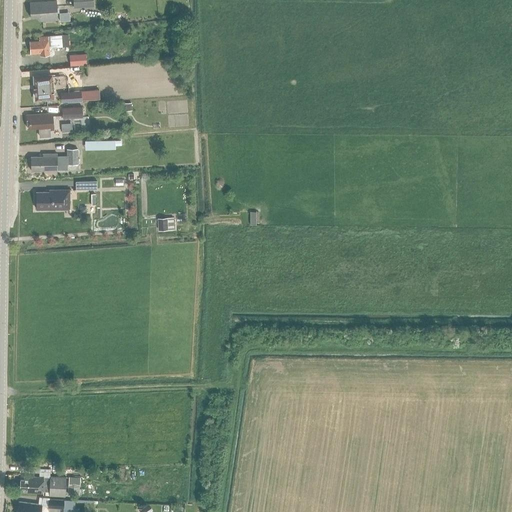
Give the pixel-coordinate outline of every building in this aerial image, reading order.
[(73,0),(74,9),(94,7),(93,0),(73,0)] [(58,20),(57,1),(30,3),(31,18),(42,17),(42,21),(58,20)] [(40,53),(40,56),(50,55),(49,48),(69,46),(68,35),(39,37),(39,40),(30,41),(30,54),(40,53)] [(70,55),(70,66),(87,65),(86,54),(70,55)] [(52,75),(34,77),(36,101),(54,99),(52,75)] [(79,91),(80,101),(99,100),(99,90),(79,91)] [(62,102),(80,101),(79,91),(61,93),(62,102)] [(83,117),(82,107),(62,108),(63,119),(83,117)] [(39,128),(40,131),(54,130),(53,113),(27,115),(27,118),(28,129),(39,128)] [(67,149),(67,156),(67,165),(78,164),(78,149),(67,149)] [(57,171),(57,170),(57,156),(57,154),(43,154),(43,157),(31,157),(31,171),(57,171)] [(76,182),(76,190),(97,189),(97,181),(76,182)] [(37,192),(37,209),(70,209),(70,190),(49,190),(49,192),(37,192)] [(157,219),(158,231),(174,230),(173,218),(157,219)] [(46,478),(24,477),(24,480),(21,480),(20,489),(24,489),(24,492),(43,493),(43,492),(50,492),(49,496),(65,496),(66,477),(50,477),(50,478),(46,478)] [(69,477),(68,494),(79,495),(80,478),(69,477)] [(79,511),(80,509),(75,508),(75,501),(49,499),(48,508),(64,509),(63,511),(79,511)] [(48,511),(49,511),(46,507),(42,506),(42,505),(19,502),(17,511),(48,511)]
